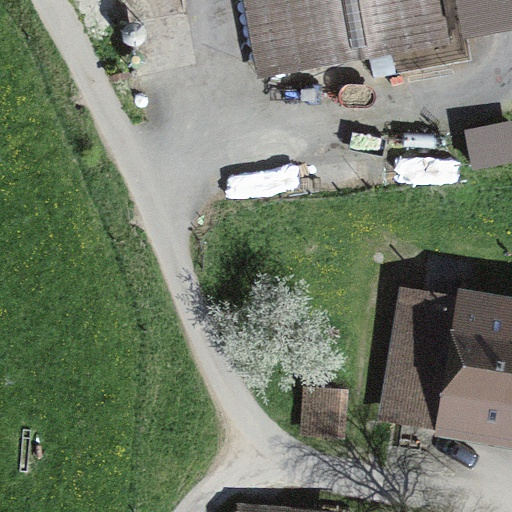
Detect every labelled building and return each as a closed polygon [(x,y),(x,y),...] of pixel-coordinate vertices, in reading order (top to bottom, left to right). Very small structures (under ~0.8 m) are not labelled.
[(430,0),(253,0),(265,64),(436,33),(430,0)] [(511,0),(476,0),(481,24),(511,18),(511,0)] [(475,172),(511,165),(511,124),(467,133),(475,172)] [(511,321),(411,304),(394,405),(511,424),(511,321)] [(341,391),(308,388),(304,432),(337,435),(341,391)]
